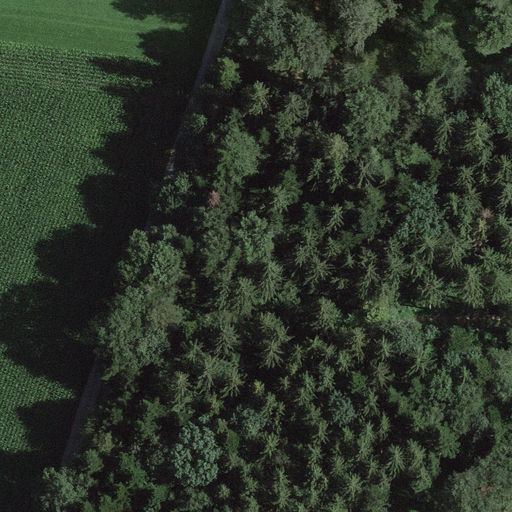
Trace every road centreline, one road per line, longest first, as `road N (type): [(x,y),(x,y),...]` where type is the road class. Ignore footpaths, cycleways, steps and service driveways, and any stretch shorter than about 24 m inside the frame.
road 1 (unclassified): [(56,511),(236,0)]
road 2 (track): [(511,320),(421,322),(318,350),(243,407),(137,511)]
